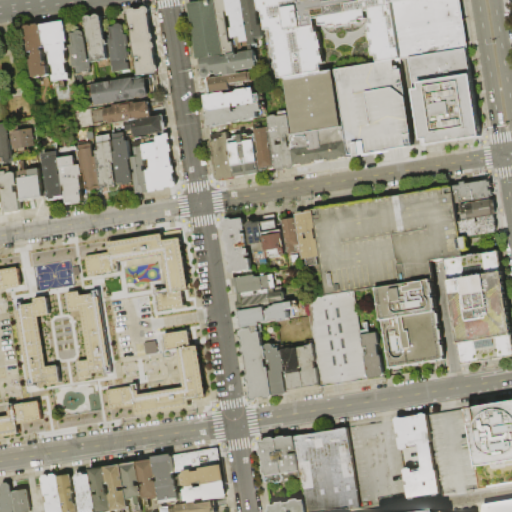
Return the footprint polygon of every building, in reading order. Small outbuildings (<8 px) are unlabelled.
[(189,4),(213,0),(226,0),(228,12),(226,13),(230,43),(234,42),(235,54),(198,60),(189,4)] [(228,12),(226,0),(258,0),(260,10),(260,11),(258,13),(260,26),(263,26),(264,37),(262,40),(259,40),(257,39),(258,45),(250,46),(249,42),(242,43),(241,37),(232,38),(231,29),(234,29),(232,16),(229,16),(228,12)] [(412,0),(258,0),(260,10),(263,13),(266,30),(272,30),(280,79),(286,78),(323,73),(322,65),(326,65),(325,57),(323,58),(322,49),(323,49),(322,42),(321,42),(320,33),(317,34),(315,19),(320,18),(321,26),(329,25),(329,28),(337,27),(338,28),(352,26),(352,24),(360,23),(360,20),(367,19),(366,12),(371,11),(373,25),(370,25),(372,33),(370,33),(372,41),(373,41),(374,49),(373,49),(374,56),(378,56),(379,63),(403,59),(393,3),(412,0)] [(393,3),(412,0),(460,0),(468,48),(403,59),(393,3)] [(138,76),(129,12),(130,11),(131,9),(135,8),(137,10),(142,9),(142,8),(143,7),(145,7),(147,7),(148,8),(150,10),(150,13),(148,14),(151,34),(154,35),(155,39),(152,40),(153,42),(155,44),(156,48),(154,49),(156,65),(158,66),(159,71),(157,72),(157,73),(138,76)] [(92,63),(90,52),(92,51),(91,42),(89,42),(86,18),(88,16),(91,16),(93,18),(95,15),(99,15),(101,16),(104,39),(108,41),(108,45),(106,48),(107,60),(100,61),(100,62),(92,63)] [(42,25),(65,21),(68,42),(66,45),(67,49),(67,50),(66,52),(68,62),(66,64),(67,74),(70,73),(71,79),(54,82),(53,76),(55,75),(54,66),(52,64),(50,54),(48,53),(47,46),(46,45),(45,45),(42,25)] [(26,26),(31,25),(33,27),(34,25),(39,24),(41,26),(44,48),(41,48),(41,51),(43,51),(44,62),(43,62),(44,66),(47,66),(49,75),(47,77),(42,77),(40,76),(39,78),(35,78),(33,77),(30,61),(32,61),(32,56),(34,56),(33,52),(29,53),(25,28),(26,26)] [(112,73),(108,45),(108,41),(108,40),(109,40),(110,36),(109,28),(114,27),(116,24),(120,24),(122,25),(123,25),(124,35),(125,35),(127,35),(127,38),(128,45),(126,46),(128,59),(126,59),(127,71),(112,73)] [(76,74),(75,68),(72,68),(69,46),(72,45),(70,34),(75,33),(76,31),(80,31),(82,32),(83,32),(87,60),(89,60),(91,70),(86,70),(87,73),(76,74)] [(411,59),(468,49),(472,75),(473,75),(478,108),(480,109),(481,111),(481,114),(481,116),(480,118),(484,138),(430,147),(430,145),(425,146),(415,90),(416,90),(411,59)] [(204,77),(204,76),(203,74),(204,72),(202,60),(204,60),(204,59),(223,57),(225,58),(242,55),(241,54),(256,52),(259,69),(238,72),(239,75),(225,77),(225,74),(223,74),(222,76),(219,76),(217,75),(212,76),(210,78),(205,78),(204,77)] [(297,168),(293,140),(295,136),(286,78),(323,73),(335,71),(343,128),(346,127),(351,158),(351,159),(297,168)] [(209,79),(225,77),(239,75),(251,73),(252,82),(231,85),(232,91),(211,94),(210,84),(204,85),(203,81),(209,80),(209,79)] [(95,106),(92,85),(133,79),(133,81),(147,79),(149,97),(147,98),(144,99),(142,99),(141,98),(136,99),(136,100),(95,106)] [(205,96),(225,93),(227,95),(236,93),(239,90),(254,88),(257,104),(209,112),(208,112),(205,96)] [(109,125),(109,124),(108,122),(106,123),(103,110),(110,108),(112,106),(121,105),(122,106),(147,102),(148,106),(150,106),(152,117),(109,125)] [(257,104),(262,103),(263,111),(258,112),(259,118),(254,119),(252,121),(245,123),(243,121),(237,123),(234,123),(232,123),(230,125),(211,128),(210,127),(209,126),(209,124),(209,122),(209,121),(210,120),(209,119),(208,118),(208,116),(208,114),(209,113),(209,112),(257,104)] [(135,138),(134,130),(127,131),(125,122),(166,116),(167,121),(165,121),(165,122),(163,122),(163,123),(166,123),(167,130),(165,131),(165,133),(135,138)] [(270,128),(268,119),(288,116),(296,166),(294,170),(290,170),(288,169),(285,169),(284,171),(280,172),(278,170),(276,171),(276,168),(270,128)] [(0,124),(6,124),(11,160),(13,159),(14,163),(12,164),(5,165),(5,163),(3,163),(3,159),(0,159),(0,124)] [(10,127),(19,126),(20,131),(32,129),(35,146),(13,150),(10,127)] [(255,130),(270,128),(276,168),(261,170),(255,130)] [(113,135),(124,133),(126,142),(128,142),(131,158),(131,160),(130,160),(133,182),(132,182),(133,185),(124,186),(125,194),(120,194),(115,164),(114,152),(116,152),(113,135)] [(228,133),(235,179),(227,180),(227,179),(224,180),(224,181),(220,181),(216,179),(216,175),(217,174),(216,166),(214,166),(210,142),(212,142),(211,140),(213,140),(212,136),(228,133)] [(143,147),(143,145),(157,143),(156,137),(163,136),(163,135),(169,134),(170,140),(168,140),(168,145),(171,145),(172,152),(170,153),(172,167),(174,167),(175,174),(173,174),(174,182),(177,184),(177,186),(175,189),(173,189),(170,187),(166,188),(166,191),(159,191),(159,189),(157,190),(157,192),(150,193),(150,192),(147,172),(149,171),(149,169),(151,168),(149,159),(145,160),(143,147)] [(114,152),(115,164),(113,165),(117,185),(116,185),(116,188),(107,190),(107,188),(106,189),(107,196),(103,197),(102,189),(101,189),(96,157),(95,152),(99,151),(96,137),(111,135),(114,152)] [(261,174),(236,178),(230,141),(234,140),(235,137),(249,135),(250,137),(255,137),(261,174)] [(136,194),(131,160),(131,158),(135,158),(133,143),(141,142),(141,147),(143,147),(145,160),(147,172),(150,192),(148,192),(149,193),(142,194),(142,193),(136,194)] [(101,189),(102,197),(98,197),(97,190),(95,191),(90,191),(87,190),(85,173),(83,174),(81,165),(78,146),(91,144),(93,157),(96,157),(101,189)] [(64,187),(65,198),(58,199),(58,201),(51,202),(51,200),(50,200),(42,154),(58,152),(59,159),(64,187)] [(83,174),(83,176),(81,176),(83,190),(82,191),(84,202),(83,202),(83,204),(74,206),(74,203),(68,204),(66,192),(67,192),(66,186),(64,187),(59,159),(75,156),(76,166),(81,165),(83,174)] [(39,169),(43,197),(44,197),(45,198),(43,198),(41,200),(36,201),(34,200),(28,201),(27,203),(24,203),(23,201),(21,202),(21,200),(22,200),(19,179),(29,177),(28,171),(39,169)] [(22,212),(20,212),(20,214),(16,215),(15,213),(13,213),(12,215),(8,215),(7,214),(6,214),(3,190),(7,190),(7,187),(4,188),(4,186),(1,185),(0,177),(2,176),(1,172),(7,172),(7,175),(8,174),(10,173),(13,173),(16,174),(17,186),(14,186),(15,193),(19,193),(22,212)] [(492,199),(457,204),(454,187),(461,186),(461,183),(467,182),(467,185),(489,181),(489,183),(492,183),(493,188),(490,188),(491,191),(493,191),(494,196),(492,197),(492,199)] [(465,257),(437,261),(433,262),(435,279),(328,296),(322,257),(315,213),(314,210),(454,188),(462,239),(465,257)] [(463,222),(461,206),(467,205),(467,204),(492,200),(493,201),(495,201),(498,215),(478,218),(478,219),(463,222)] [(301,246),(297,219),(297,216),(298,213),(303,212),(305,214),(306,214),(307,212),(312,211),(314,213),(315,213),(322,257),(304,260),(301,246)] [(460,222),(463,222),(478,219),(495,217),(495,218),(496,219),(497,222),(496,223),(496,226),(498,227),(498,230),(497,231),(498,233),(487,235),(487,232),(478,234),(479,236),(468,238),(462,239),(460,222)] [(249,246),(253,271),(236,273),(236,274),(234,275),(233,273),(231,272),(230,261),(229,261),(228,256),(230,254),(228,243),(226,242),(225,237),(227,235),(226,231),(224,230),(223,226),(225,224),(225,222),(227,222),(228,220),(233,219),(234,221),(245,219),(246,226),(249,246)] [(284,221),(297,219),(301,246),(297,247),(298,252),(289,254),(284,221)] [(276,221),(278,231),(283,231),(287,256),(283,256),(283,257),(271,259),(271,258),(265,223),(276,221)] [(265,223),(271,258),(268,259),(269,260),(268,260),(269,264),(262,266),(262,261),(257,262),(254,246),(249,246),(246,226),(249,225),(250,223),(254,222),(257,224),(265,223)] [(109,244),(163,235),(164,242),(182,239),(190,290),(183,291),(170,293),(164,256),(120,263),(120,267),(114,268),(115,274),(90,278),(87,258),(111,254),(109,244)] [(462,239),(468,238),(470,250),(464,251),(462,239)] [(511,357),(463,366),(450,281),(447,260),(500,252),(503,273),(504,272),(511,324),(511,357)] [(0,272),(20,269),(22,288),(0,291),(0,272)] [(234,279),(256,276),(257,278),(275,275),(276,281),(284,279),(285,287),(276,289),(239,295),(239,294),(238,293),(237,289),(238,288),(238,287),(236,287),(234,279)] [(392,369),(379,289),(433,281),(433,284),(435,284),(437,294),(435,295),(436,299),(438,299),(439,309),(437,309),(438,315),(440,314),(442,324),(440,325),(441,331),(443,330),(444,341),(442,341),(443,347),(445,346),(447,357),(445,357),(446,361),(440,361),(440,363),(433,364),(433,363),(422,364),(422,366),(416,367),(415,365),(405,367),(405,369),(398,370),(398,368),(392,369)] [(239,295),(276,289),(277,294),(284,293),(286,294),(287,299),(285,301),(272,303),(272,306),(241,311),(239,311),(238,302),(240,302),(239,295)] [(100,291),(114,374),(107,375),(107,373),(95,375),(95,378),(83,381),(80,363),(91,361),(82,311),(72,313),(69,294),(81,292),(82,298),(95,296),(94,292),(100,291)] [(170,293),(183,291),(186,308),(161,312),(158,296),(170,293)] [(308,300),(355,293),(362,336),(365,349),(366,357),(369,377),(370,380),(322,388),(319,369),(318,363),(315,345),(308,300)] [(29,388),(17,304),(23,303),(23,307),(36,305),(36,300),(48,298),(51,316),(40,318),(47,369),(59,367),(61,384),(49,386),(49,382),(36,384),(36,387),(29,388)] [(241,311),(272,306),(273,308),(277,307),(276,306),(294,303),(295,309),(289,310),(287,312),(290,314),(290,319),(288,322),(280,323),(280,320),(272,322),(271,324),(266,324),(264,322),(261,323),(262,326),(259,326),(252,327),(243,329),(242,324),(242,325),(240,316),(242,316),(241,311)] [(252,327),(259,326),(260,333),(262,333),(264,347),(266,347),(273,391),(274,397),(273,397),(272,399),(267,400),(266,398),(260,400),(259,400),(257,401),(255,401),(254,401),(252,400),(251,397),(252,395),(252,394),(251,383),(248,382),(247,377),(250,375),(246,354),(244,354),(243,348),(245,347),(244,339),(241,338),(241,333),(243,331),(242,330),(253,328),(252,327)] [(165,336),(189,332),(192,349),(199,347),(208,398),(191,401),(192,408),(137,417),(135,406),(110,411),(107,392),(133,387),(134,394),(139,393),(140,396),(186,388),(179,351),(168,353),(165,336)] [(369,377),(366,357),(368,357),(367,353),(369,353),(368,348),(365,349),(362,336),(378,333),(380,345),(378,345),(380,357),(382,356),(385,375),(383,378),(372,380),(369,377)] [(287,373),(285,373),(288,395),(286,395),(286,396),(282,397),(281,396),(274,397),(273,391),(274,390),(267,347),(269,345),(272,344),(275,346),(276,349),(280,349),(281,352),(283,352),(287,373)] [(322,388),(322,389),(306,392),(300,349),(307,347),(315,345),(318,363),(316,363),(317,370),(319,369),(322,388)] [(306,392),(290,394),(287,373),(283,352),(283,350),(291,349),(291,350),(300,349),(306,392)] [(511,486),(479,492),(470,437),(473,437),(471,428),(469,428),(465,407),(511,399),(511,486)] [(0,437),(0,418),(10,417),(9,413),(16,412),(15,406),(39,403),(42,421),(19,425),(20,435),(0,437)] [(442,495),(416,499),(416,500),(411,501),(409,500),(407,486),(409,486),(408,482),(407,483),(405,471),(407,469),(410,469),(413,470),(413,474),(422,472),(422,469),(423,468),(420,447),(418,446),(417,444),(409,445),(409,449),(407,451),(404,451),(401,450),(399,439),(402,439),(402,436),(401,436),(400,434),(399,435),(396,420),(397,420),(398,419),(402,418),(404,419),(421,417),(422,415),(425,415),(427,416),(429,416),(433,443),(431,443),(435,472),(438,472),(442,495)] [(362,508),(335,511),(308,511),(306,501),(303,478),(296,437),(349,429),(362,508)] [(296,437),(303,478),(292,480),(293,481),(286,482),(286,481),(284,481),(282,484),(278,485),(275,483),(268,484),(266,475),(265,475),(264,468),(265,468),(263,456),(262,456),(261,450),(262,450),(261,443),(266,442),(269,439),(274,438),(277,440),(280,440),(279,438),(288,437),(288,439),(296,437)] [(173,457),(219,449),(221,466),(200,470),(193,471),(184,472),(176,474),(176,473),(173,457)] [(154,458),(173,455),(173,457),(176,473),(174,474),(175,480),(177,481),(180,502),(161,505),(160,498),(160,496),(158,484),(160,482),(159,477),(157,476),(155,463),(154,461),(154,458)] [(139,463),(154,461),(155,463),(154,463),(159,496),(160,496),(160,498),(159,498),(158,500),(154,501),(152,499),(144,501),(144,496),(139,463)] [(122,466),(139,463),(144,496),(140,497),(141,505),(137,506),(135,498),(133,500),(129,501),(127,499),(122,466)] [(113,511),(107,468),(122,466),(127,499),(129,510),(113,511)] [(221,466),(223,466),(226,482),(203,486),(203,483),(195,484),(195,487),(187,489),(187,486),(183,487),(181,476),(185,475),(184,472),(193,471),(193,473),(201,472),(200,470),(221,466)] [(91,475),(90,470),(107,468),(113,511),(96,511),(96,508),(91,475)] [(80,511),(79,499),(80,499),(76,477),(78,477),(78,475),(85,474),(85,476),(91,475),(96,508),(95,510),(95,511),(80,511)] [(48,511),(47,504),(49,504),(48,497),(46,497),(43,479),(44,477),(49,476),(51,478),(52,476),(56,475),(58,477),(59,476),(59,477),(64,511),(48,511)] [(64,511),(59,477),(72,475),(72,476),(75,494),(74,494),(75,504),(77,505),(78,511),(64,511)] [(226,482),(228,498),(206,501),(205,499),(197,501),(197,503),(190,504),(189,502),(186,503),(184,491),(187,491),(187,489),(195,487),(195,489),(204,488),(203,486),(226,482)] [(0,511),(0,496),(1,496),(0,492),(3,492),(2,488),(4,484),(10,484),(11,486),(13,485),(14,493),(16,511),(0,511)] [(16,511),(14,493),(29,490),(32,511),(16,511)] [(308,511),(271,511),(272,511),(271,506),(278,505),(278,504),(286,502),(286,504),(292,503),(293,500),(300,499),(302,501),(306,501),(308,511)] [(511,511),(482,511),(482,506),(485,505),(511,500),(511,511)] [(190,504),(197,503),(198,505),(214,502),(214,503),(226,502),(226,506),(215,508),(215,509),(217,509),(217,511),(170,511),(170,509),(177,508),(177,506),(190,504)]
